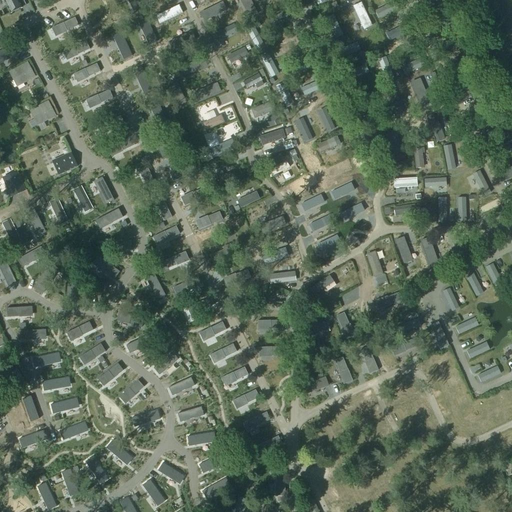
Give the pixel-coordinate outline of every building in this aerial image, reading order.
[(25,3),(23,0),(3,0),(10,13),(23,6),(23,5),(25,3)] [(240,0),(241,1),(244,7),(246,13),(249,18),(257,14),(254,9),(251,3),(249,0),(240,0)] [(426,0),(424,1),(418,4),(422,12),(427,10),(433,7),(439,5),(444,2),(443,0),(426,0)] [(226,10),(222,2),(217,5),(211,8),(206,11),(200,13),(204,21),(210,19),(215,16),(221,13),(226,10)] [(381,8),(375,12),(378,19),(385,16),(392,12),(398,9),(395,2),(394,2),(388,5),(381,8)] [(361,3),(353,7),(356,13),(359,18),(361,24),(364,30),(371,26),(369,21),(366,15),(364,9),(361,3)] [(162,14),(156,17),(159,24),(166,21),(171,19),(177,16),(182,14),(179,6),(173,9),(168,11),(162,14)] [(277,15),(270,19),(274,26),(280,22),(287,19),(293,16),(290,8),(283,12),(277,15)] [(146,13),(138,16),(149,38),(156,35),(146,13)] [(435,22),(429,24),(432,32),(438,30),(444,27),(450,25),(455,23),(452,14),(446,17),(440,19),(435,22)] [(333,16),(326,19),(329,26),(333,32),(336,39),(343,35),(340,29),(336,22),(333,16)] [(77,27),(73,18),(61,24),(61,25),(51,31),(54,38),(77,27)] [(220,30),(215,33),(218,38),(226,34),(228,36),(234,33),(239,30),(241,29),(239,26),(236,21),(231,24),(225,27),(220,30)] [(392,31),(386,34),(389,41),(396,38),(402,35),(409,31),(405,24),(405,25),(399,28),(392,31)] [(120,25),(104,28),(105,34),(121,31),(120,25)] [(254,27),(247,31),(250,37),(254,44),(257,50),(264,46),(261,40),(257,33),(254,27)] [(175,40),(168,43),(172,51),(178,48),(184,45),(189,43),(195,40),(191,32),(186,35),(180,37),(175,40)] [(460,45),(466,43),(462,35),(457,37),(451,40),(445,42),(440,45),(443,52),(443,53),(449,51),(455,48),(460,45)] [(129,36),(122,39),(132,61),(139,58),(129,36)] [(234,49),(242,44),(239,39),(232,44),(234,49)] [(66,60),(89,49),(84,40),(73,46),(73,47),(62,53),(66,60)] [(343,48),(336,51),(340,59),(346,56),(349,55),(353,53),(360,50),(357,43),(350,46),(343,48)] [(11,58),(17,55),(12,46),(7,49),(1,51),(0,52),(0,63),(6,60),(11,58)] [(233,54),(228,57),(231,63),(237,60),(242,58),(248,55),(245,48),(239,51),(233,54)] [(268,54),(261,58),(264,64),(268,70),(271,77),(278,73),(275,67),(271,60),(268,54)] [(298,64),(291,67),(294,75),(301,72),(308,69),(315,66),(312,58),(305,61),(298,64)] [(386,58),(378,61),(381,68),(383,74),(386,81),(394,78),(391,71),(388,65),(386,58)] [(418,69),(425,66),(421,58),(421,59),(415,61),(408,64),(401,67),(405,75),(411,72),(418,69)] [(54,71),(60,79),(77,67),(71,59),(54,71)] [(466,73),(472,70),(478,68),(474,60),(468,62),(463,65),(457,67),(452,70),(455,78),(461,75),(466,73)] [(206,61),(184,71),(187,78),(209,68),(206,61)] [(35,77),(27,62),(8,72),(16,87),(35,77)] [(76,83),(98,72),(94,63),(82,69),(83,70),(72,75),(76,83)] [(362,75),(368,73),(369,73),(366,65),(359,68),(352,71),(345,74),(349,81),(355,78),(362,75)] [(145,70),(138,73),(149,95),(156,91),(145,70)] [(264,84),(261,79),(260,78),(258,73),(253,76),(248,79),(242,81),(243,82),(246,89),(255,84),(257,88),(264,84)] [(420,79),(411,83),(414,88),(416,94),(419,100),(421,105),(429,102),(427,96),(424,91),(422,85),(420,79)] [(482,79),(460,89),(464,96),(486,87),(482,79)] [(308,86),(301,89),(304,96),(311,93),(318,90),(325,87),(321,80),(315,83),(308,86)] [(82,81),(64,91),(68,98),(86,89),(82,81)] [(177,81),(170,84),(179,106),(187,103),(177,81)] [(283,83),(276,86),(279,93),(282,99),(285,106),(293,102),(289,96),(286,89),(283,83)] [(200,91),(194,94),(197,102),(203,99),(209,97),(215,94),(220,92),(217,84),(211,86),(205,89),(200,91)] [(88,108),(111,98),(107,89),(96,95),(96,96),(85,101),(88,108)] [(393,91),(385,94),(388,100),(390,105),(392,111),(395,117),(403,113),(400,108),(398,102),(396,96),(393,91)] [(476,95),(469,100),(472,105),(479,100),(476,95)] [(41,97),(34,101),(37,106),(44,103),(41,97)] [(372,97),(364,100),(367,107),(370,113),(372,119),(373,120),(380,117),(377,110),(374,104),(372,97)] [(489,108),(494,106),(491,97),(485,100),(480,102),(474,105),(469,107),(472,116),(478,113),(483,111),(489,108)] [(49,119),(55,116),(52,109),(48,102),(42,105),(36,108),(30,111),(38,125),(49,119)] [(159,102),(152,106),(162,127),(169,124),(159,102)] [(258,108),(252,110),(255,118),(261,115),(266,114),(268,113),(275,110),(272,102),(265,105),(258,108)] [(101,134),(124,123),(120,115),(108,120),(108,121),(97,127),(101,134)] [(216,118),(202,123),(206,131),(212,128),(218,126),(224,123),(221,115),(216,118)] [(487,127),(481,130),(485,138),(490,135),(496,132),(502,130),(508,127),(504,119),(498,122),(492,124),(487,127)] [(437,120),(430,122),(432,129),(435,135),(437,142),(444,139),(443,135),(437,120)] [(319,125),(310,129),(312,135),(321,131),(319,125)] [(218,139),(235,136),(233,127),(216,130),(218,139)] [(190,139),(199,135),(196,129),(188,132),(190,139)] [(284,138),(282,130),(274,133),(267,135),(259,138),(262,146),(267,144),(272,142),(277,141),(278,143),(284,141),(283,139),(284,138)] [(89,143),(98,139),(96,132),(86,136),(89,143)] [(134,145),(130,136),(118,142),(119,143),(108,149),(112,156),(134,145)] [(396,136),(388,139),(391,145),(393,150),(395,156),(397,162),(405,159),(403,153),(401,147),(399,141),(396,136)] [(324,143),(318,146),(321,153),(324,152),(327,150),(334,147),(339,145),(336,138),(336,137),(330,140),(324,143)] [(235,149),(232,141),(226,143),(210,150),(209,150),(213,158),(219,156),(225,153),(230,151),(235,149)] [(179,142),(157,153),(161,160),(182,149),(179,142)] [(511,144),(495,152),(499,160),(511,153),(511,144)] [(454,163),(453,157),(452,151),(451,145),(443,147),(444,153),(445,159),(446,164),(447,170),(455,169),(454,163)] [(303,146),(297,149),(300,156),(302,162),(305,168),(312,165),(310,160),(307,155),(310,153),(308,149),(305,150),(303,146)] [(423,168),(422,160),(422,153),(424,153),(424,148),(414,149),(415,155),(415,162),(415,168),(423,168)] [(128,161),(137,156),(132,149),(124,154),(128,161)] [(77,167),(74,160),(71,153),(64,156),(58,159),(52,162),(55,169),(59,175),(66,172),(70,170),(77,167)] [(357,153),(335,162),(338,169),(360,160),(357,153)] [(273,169),(267,172),(270,178),(273,176),(275,179),(279,176),(278,174),(284,171),(289,168),(286,162),(279,165),(273,169)] [(174,171),(169,174),(173,182),(178,180),(184,177),(190,174),(196,171),(193,163),(188,165),(186,166),(180,169),(174,171)] [(153,180),(150,174),(148,169),(145,164),(137,168),(139,173),(142,178),(145,184),(148,189),(155,186),(153,180)] [(511,167),(510,168),(503,171),(507,180),(510,178),(511,177),(511,167)] [(224,176),(217,179),(221,186),(228,183),(235,180),(242,177),(239,170),(234,172),(224,176)] [(479,171),(472,175),(476,182),(480,189),(483,196),(490,193),(487,186),(483,178),(479,171)] [(25,190),(22,184),(21,180),(17,172),(16,172),(9,175),(3,178),(2,178),(5,184),(10,196),(10,197),(17,194),(24,191),(25,190)] [(114,201),(111,195),(108,190),(105,184),(103,178),(95,183),(97,188),(100,193),(100,194),(103,199),(106,205),(114,201)] [(431,179),(424,180),(425,188),(429,188),(432,187),(439,187),(446,186),(445,178),(438,179),(431,179)] [(401,180),(394,180),(394,188),(395,188),(401,188),(407,187),(407,190),(411,190),(411,187),(416,187),(417,187),(416,179),(409,179),(401,180)] [(90,203),(87,198),(84,192),(82,187),(74,191),(76,196),(79,202),(82,207),(85,213),(92,209),(93,209),(90,203)] [(186,196),(180,198),(184,206),(184,207),(190,204),(195,202),(195,201),(201,198),(208,195),(204,188),(199,190),(198,191),(191,194),(191,193),(186,196)] [(238,201),(237,201),(240,208),(246,205),(253,202),(259,199),(256,193),(255,193),(249,195),(243,198),(238,201)] [(169,212),(166,206),(164,201),(161,196),(152,200),(155,205),(158,210),(161,216),(164,222),(169,219),(171,218),(172,218),(171,216),(169,212)] [(465,210),(465,204),(465,198),(457,198),(457,204),(458,210),(458,216),(458,222),(466,222),(466,216),(465,210)] [(67,222),(65,216),(62,211),(60,205),(57,199),(50,203),(52,208),(55,214),(57,220),(60,225),(67,222)] [(366,202),(369,208),(376,205),(373,199),(366,202)] [(446,199),(438,199),(438,224),(446,224),(446,199)] [(415,214),(414,205),(407,206),(401,207),(394,208),(395,217),(402,216),(409,215),(415,214)] [(111,224),(117,221),(123,218),(118,209),(113,212),(107,215),(101,218),(95,221),(96,222),(100,230),(105,227),(111,224)] [(42,227),(39,221),(37,216),(34,210),(27,214),(29,219),(32,225),(35,230),(38,236),(45,232),(42,227)] [(204,221),(198,224),(202,232),(207,229),(213,226),(219,223),(225,220),(221,212),(215,215),(209,218),(204,221)] [(363,213),(356,216),(364,235),(371,232),(363,213)] [(268,223),(260,226),(263,233),(270,231),(278,228),(280,227),(285,225),(282,218),(275,220),(268,223)] [(18,236),(16,231),(13,225),(10,220),(2,224),(5,229),(8,235),(11,240),(13,246),(20,242),(21,242),(18,236)] [(180,234),(176,227),(170,229),(164,232),(158,235),(153,238),(157,246),(162,243),(168,240),(174,237),(180,234)] [(151,228),(144,231),(146,237),(153,234),(151,228)] [(319,256),(337,251),(335,243),(339,242),(337,235),(320,240),(322,248),(317,249),(319,256)] [(403,238),(395,241),(397,247),(399,252),(402,258),(404,264),(412,261),(410,255),(408,249),(405,244),(403,238)] [(435,256),(433,250),(431,244),(429,238),(420,241),(422,247),(425,253),(427,259),(429,264),(437,262),(435,256)] [(131,250),(131,241),(125,240),(118,240),(112,240),(105,240),(105,249),(111,250),(118,250),(124,250),(131,250)] [(454,250),(448,252),(453,260),(458,257),(463,254),(469,252),(474,249),(470,241),(465,244),(459,247),(454,250)] [(294,243),(286,247),(289,255),(297,252),(294,243)] [(439,244),(438,254),(448,255),(448,244),(439,244)] [(228,258),(235,255),(232,247),(229,248),(228,246),(223,248),(224,251),(217,253),(211,256),(214,264),(221,261),(228,258)] [(40,258),(45,255),(41,247),(35,250),(29,253),(24,256),(18,259),(23,268),(28,264),(34,261),(40,258)] [(268,255),(262,257),(265,265),(271,263),(276,261),(282,259),(288,257),(285,249),(279,251),(274,253),(268,255)] [(183,263),(189,261),(185,252),(179,255),(173,257),(167,260),(161,262),(165,270),(171,268),(177,265),(177,266),(183,263)] [(374,253),(367,255),(369,263),(372,270),(374,277),(382,274),(379,267),(377,260),(375,253),(374,253)] [(282,262),(285,269),(304,262),(302,256),(282,262)] [(115,269),(109,265),(104,261),(99,258),(98,260),(94,265),(99,269),(104,272),(109,276),(114,280),(120,272),(115,269)] [(492,264),(485,268),(495,286),(502,283),(492,264)] [(259,265),(251,266),(252,277),(260,277),(259,265)] [(15,279),(12,273),(9,268),(2,271),(7,280),(5,281),(7,285),(9,284),(11,288),(18,284),(15,279)] [(42,294),(50,284),(49,283),(57,274),(50,269),(34,288),(42,294)] [(247,271),(224,279),(226,287),(249,279),(247,271)] [(400,282),(405,279),(402,273),(397,276),(394,272),(389,275),(392,280),(397,277),(400,282)] [(162,290),(160,285),(157,279),(154,273),(153,274),(145,278),(148,283),(151,289),(154,295),(157,300),(165,296),(162,290)] [(295,281),(294,273),(288,274),(282,274),(276,275),(270,276),(271,284),(277,283),(283,283),(289,282),(295,281)] [(473,274),(466,278),(475,296),(483,293),(473,274)] [(317,285),(311,289),(313,293),(315,295),(323,289),(325,292),(330,289),(335,285),(332,281),(329,276),(323,280),(317,285)] [(193,289),(199,287),(195,278),(190,280),(184,283),(179,286),(173,288),(176,296),(181,294),(182,294),(188,291),(188,292),(193,289)] [(80,293),(82,281),(74,279),(70,304),(79,306),(81,293),(80,293)] [(449,289),(442,292),(451,311),(458,308),(449,289)] [(242,292),(235,295),(237,300),(240,306),(239,306),(242,311),(244,317),(252,313),(250,308),(247,302),(246,302),(244,297),(242,292)] [(396,303),(402,301),(399,294),(398,293),(392,295),(385,298),(386,299),(381,301),(376,303),(378,310),(379,310),(384,308),(390,306),(389,306),(396,303)] [(208,308),(214,305),(210,297),(204,300),(198,303),(192,305),(187,308),(187,309),(191,317),(196,314),(202,311),(208,308)] [(266,303),(261,303),(261,312),(268,311),(275,311),(282,311),(281,303),(280,303),(275,303),(268,303),(266,303)] [(397,312),(403,310),(401,304),(395,306),(397,312)] [(372,306),(367,308),(371,320),(376,318),(372,306)] [(33,316),(32,307),(26,307),(19,308),(13,308),(6,308),(7,318),(13,317),(20,317),(20,316),(26,316),(33,316)] [(147,318),(140,317),(134,315),(127,313),(120,311),(118,321),(124,323),(130,325),(136,326),(142,328),(143,323),(145,324),(147,318)] [(344,313),(336,316),(338,322),(341,328),(340,329),(342,334),(345,339),(354,335),(352,330),(349,325),(346,319),(344,313)] [(356,315),(351,318),(356,326),(361,323),(356,315)] [(455,328),(459,335),(479,326),(475,318),(455,328)] [(421,326),(418,319),(410,322),(403,325),(396,328),(399,335),(406,332),(413,329),(421,326)] [(264,321),(257,321),(257,322),(258,331),(264,331),(270,331),(270,330),(277,330),(283,329),(283,321),(276,321),(270,321),(264,321)] [(88,333),(93,331),(89,322),(83,325),(78,328),(72,330),(67,333),(67,334),(68,336),(70,341),(76,338),(82,335),(82,336),(88,333)] [(431,325),(430,326),(432,331),(435,337),(437,342),(440,348),(447,345),(445,339),(443,334),(440,328),(438,322),(431,325)] [(220,333),(226,330),(222,323),(216,325),(210,328),(204,331),(199,334),(203,342),(209,339),(214,337),(214,336),(220,333)] [(314,324),(307,324),(307,332),(314,332),(322,332),(325,331),(329,331),(329,323),(321,323),(314,324)] [(46,339),(45,331),(45,330),(39,330),(33,331),(26,331),(20,331),(20,341),(27,340),(33,340),(33,339),(39,339),(46,339)] [(152,343),(148,335),(143,338),(137,341),(131,343),(126,346),(130,354),(133,352),(135,351),(141,349),(146,346),(148,345),(152,343)] [(417,347),(414,339),(408,341),(402,343),(396,346),(390,348),(393,356),(399,354),(405,352),(411,349),(417,347)] [(466,352),(470,359),(490,350),(486,343),(466,352)] [(100,355),(105,352),(100,344),(95,347),(90,351),(84,354),(79,357),(80,358),(84,365),(89,361),(95,358),(100,355)] [(231,355),(236,352),(233,344),(227,347),(221,350),(215,353),(209,356),(213,364),(219,361),(225,358),(231,355)] [(271,348),(271,347),(265,348),(258,348),(259,358),(265,357),(272,357),(272,356),(278,356),(284,356),(284,353),(284,347),(278,347),(271,348)] [(312,347),(305,347),(306,355),(312,355),(319,354),(321,354),(326,354),(325,347),(319,347),(312,347)] [(368,347),(360,350),(362,356),(365,362),(364,362),(366,368),(368,373),(377,369),(378,369),(376,364),(373,359),(370,353),(368,347)] [(61,362),(59,353),(52,355),(46,356),(39,357),(32,359),(34,368),(35,368),(41,367),(48,365),(54,364),(61,362)] [(164,372),(168,368),(173,364),(175,362),(178,360),(172,353),(167,357),(163,361),(158,365),(153,369),(159,376),(162,373),(164,372)] [(342,357),(335,361),(337,366),(339,372),(341,378),(343,383),(351,380),(349,375),(347,369),(344,363),(342,357)] [(118,374),(123,371),(117,364),(112,367),(107,371),(102,375),(97,379),(98,380),(102,386),(108,382),(113,378),(118,374)] [(478,376),(481,383),(501,374),(498,367),(478,376)] [(236,381),(242,378),(248,375),(244,368),(238,370),(232,373),(226,376),(221,379),(225,387),(231,384),(236,382),(236,381)] [(17,370),(0,380),(0,391),(1,393),(23,380),(17,370)] [(312,378),(323,379),(323,371),(313,370),(312,378)] [(447,388),(461,384),(457,372),(443,376),(447,388)] [(70,387),(69,379),(69,378),(62,379),(56,380),(49,381),(42,382),(44,392),(51,391),(57,389),(64,388),(70,387)] [(191,388),(194,386),(191,378),(185,380),(179,383),(174,386),(168,388),(172,397),(175,395),(178,394),(183,391),(189,389),(191,388)] [(311,383),(304,386),(307,394),(308,393),(314,391),(321,389),(323,388),(328,386),(325,378),(318,381),(311,383)] [(139,391),(144,387),(137,380),(133,385),(128,389),(123,393),(119,397),(119,398),(124,403),(129,399),(134,394),(135,395),(139,391)] [(247,404),(253,401),(259,398),(255,390),(249,393),(244,396),(243,396),(238,398),(232,401),(232,402),(236,410),(242,407),(248,404),(247,404)] [(453,404),(469,398),(466,390),(450,396),(453,404)] [(376,391),(358,399),(362,406),(379,398),(376,391)] [(79,408),(77,400),(77,398),(70,400),(64,402),(57,403),(50,405),(53,415),(59,413),(66,411),(73,410),(79,408)] [(511,400),(509,401),(509,403),(503,405),(506,416),(511,414),(511,400)] [(335,409),(338,415),(352,409),(349,402),(335,409)] [(203,416),(201,407),(195,409),(189,411),(183,412),(177,414),(180,423),(183,422),(186,421),(192,419),(198,418),(200,417),(203,416)] [(160,419),(157,410),(151,412),(144,414),(138,416),(132,418),(132,420),(134,426),(141,424),(147,422),(148,423),(154,421),(160,419)] [(472,410),(458,417),(464,430),(478,423),(472,410)] [(264,423),(270,420),(266,412),(260,415),(254,418),(248,421),(243,423),(243,424),(247,432),(253,429),(258,426),(264,423)] [(65,427),(79,422),(76,413),(62,418),(65,427)] [(23,420),(13,424),(15,431),(35,423),(33,416),(29,417),(28,415),(22,417),(23,420)] [(76,436),(82,434),(88,431),(85,422),(79,425),(72,427),(66,430),(60,432),(63,441),(70,439),(76,436)] [(437,425),(416,430),(418,440),(440,435),(437,425)] [(47,440),(44,431),(38,433),(31,435),(25,437),(19,440),(22,447),(22,449),(28,447),(35,445),(41,442),(47,440)] [(215,441),(214,434),(214,433),(207,434),(201,435),(194,436),(187,437),(189,447),(195,446),(202,445),(202,443),(208,442),(215,441)] [(327,438),(324,441),(319,435),(307,444),(316,455),(331,444),(327,438)] [(276,447),(281,444),(278,436),(272,439),(266,442),(260,445),(254,448),(255,448),(259,456),(264,453),(270,450),(276,447)] [(133,458),(127,454),(122,450),(117,446),(112,441),(106,449),(110,452),(111,453),(116,457),(121,461),(127,465),(132,459),(133,458)] [(495,467),(500,465),(495,451),(490,453),(495,467)] [(221,465),(227,462),(224,455),(223,454),(217,457),(211,460),(205,463),(199,465),(203,474),(209,471),(215,468),(221,465)] [(104,474),(100,468),(97,463),(93,457),(85,462),(89,468),(93,474),(96,479),(100,485),(108,479),(104,474)] [(185,477),(179,474),(174,470),(168,467),(163,464),(158,471),(158,472),(163,475),(169,479),(174,482),(180,485),(185,477)] [(77,488),(75,482),(72,476),(70,470),(62,473),(64,479),(64,480),(66,485),(68,491),(70,497),(78,494),(79,494),(77,488)] [(285,484),(284,477),(284,470),(276,470),(276,475),(276,477),(276,484),(275,484),(275,490),(275,496),(285,496),(285,490),(285,484)] [(212,497),(218,494),(224,491),(230,487),(226,480),(225,479),(220,482),(214,485),(208,489),(202,492),(206,500),(207,500),(212,497)] [(164,501),(161,496),(157,491),(153,486),(150,481),(143,486),(146,491),(150,496),(154,501),(157,506),(164,501)] [(56,506),(53,501),(51,495),(48,489),(45,484),(37,487),(40,493),(40,494),(42,499),(45,504),(48,510),(56,506)] [(328,491),(330,499),(353,493),(352,485),(328,491)] [(135,511),(134,509),(131,503),(128,498),(120,502),(123,508),(125,511),(135,511)] [(243,511),(245,509),(247,503),(239,499),(236,504),(234,510),(232,511),(243,511)] [(318,511),(316,508),(313,501),(305,505),(308,511),(318,511)]
